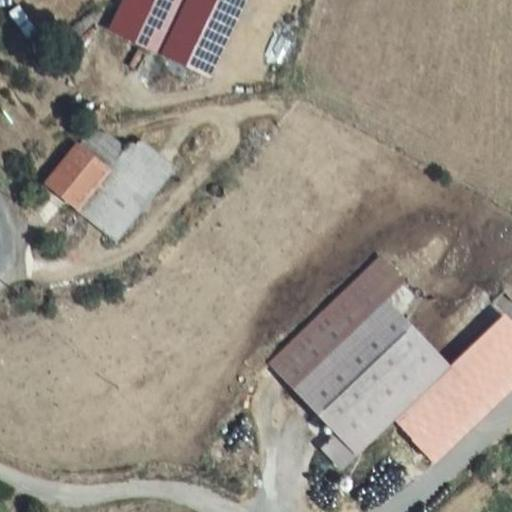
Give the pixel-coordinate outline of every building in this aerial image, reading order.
[(246,0),(124,0),(110,31),(210,78),(246,0)] [(103,159),(89,146),(73,158),(98,188),(116,175),(103,159)] [(116,175),(98,188),(73,158),(33,189),(90,262),(168,202),(141,167),(116,175)] [(355,466),(462,365),(400,300),(417,283),(393,258),(284,361),(351,431),(335,446),(355,466)] [(511,333),(414,427),(445,459),(511,395),(511,333)]
